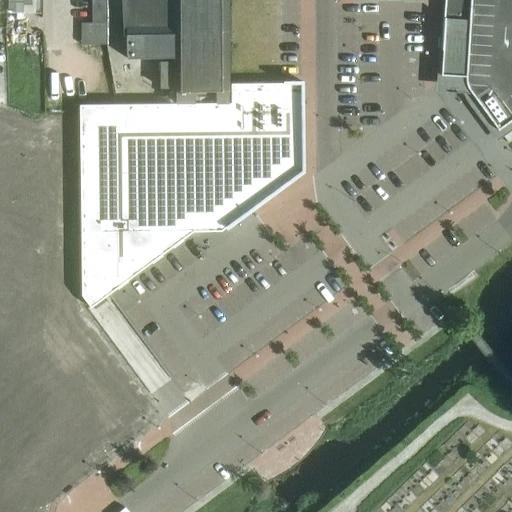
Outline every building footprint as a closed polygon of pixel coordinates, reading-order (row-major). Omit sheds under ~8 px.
[(7,0),(8,13),(14,13),(14,21),(26,21),(26,13),(41,13),(41,0),(7,0)] [(83,45),(107,45),(105,0),(91,0),(92,23),(82,23),(83,45)] [(119,0),(122,32),(169,30),(169,0),(119,0)] [(171,0),(172,34),(172,56),(172,60),(172,87),(172,103),(193,102),(193,88),(213,88),(214,102),(225,102),(225,85),(227,85),(226,14),(226,0),(171,0)] [(498,130),(511,119),(511,0),(444,0),(440,76),(464,77),(465,83),(465,85),(467,88),(468,89),(498,130)] [(172,56),(172,34),(128,34),(128,57),(172,56)] [(160,87),(172,87),(172,60),(160,60),(160,87)] [(76,289),(90,308),(99,302),(107,296),(193,232),(221,232),(226,228),(226,229),(239,219),(276,190),(275,106),(286,105),(286,85),(227,85),(225,85),(225,102),(225,104),(72,106),(73,117),(74,208),(76,289)] [(0,225),(14,209),(27,144),(11,131),(17,104),(0,100),(0,225)] [(0,511),(6,511),(32,474),(13,446),(19,442),(32,422),(48,411),(49,410),(63,419),(61,421),(91,442),(143,407),(64,288),(17,257),(0,282),(0,511)]
